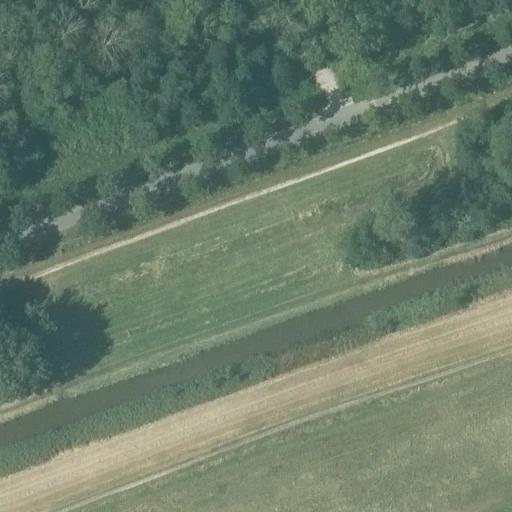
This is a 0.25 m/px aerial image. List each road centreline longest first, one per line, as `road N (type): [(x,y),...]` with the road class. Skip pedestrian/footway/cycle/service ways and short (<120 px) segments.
road 1 (unclassified): [(0,244),(511,55)]
road 2 (unknown): [(62,511),(511,351)]
